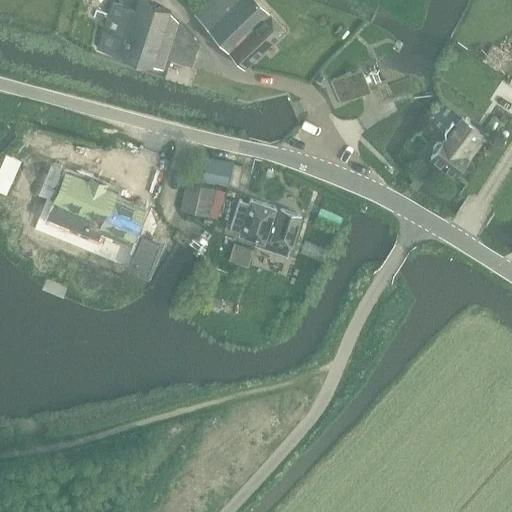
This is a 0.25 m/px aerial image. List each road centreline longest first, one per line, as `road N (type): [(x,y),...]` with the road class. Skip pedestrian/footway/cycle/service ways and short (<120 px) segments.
road 1 (unclassified): [(228,511),(312,418),(419,215)]
road 2 (unknown): [(0,456),(67,447),(339,365)]
road 3 (unclassified): [(313,169),(0,83)]
road 4 (residential): [(313,169),(325,134),(314,98),(232,65),(170,0)]
